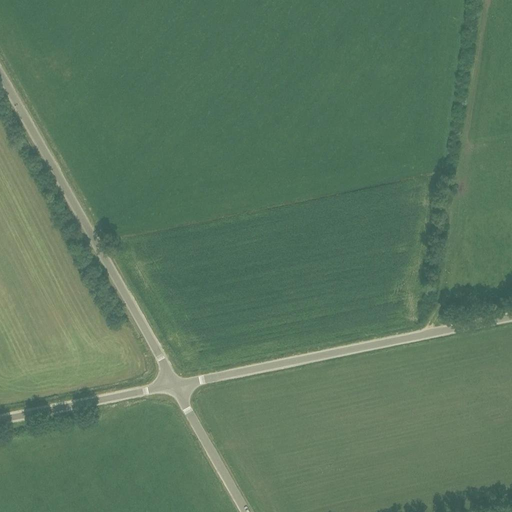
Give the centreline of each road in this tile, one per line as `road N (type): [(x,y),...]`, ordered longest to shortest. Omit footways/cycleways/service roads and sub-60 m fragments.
road 1 (unclassified): [(176,385),(0,71)]
road 2 (unclassified): [(176,385),(511,311)]
road 3 (unclassified): [(0,420),(176,385)]
road 4 (unclassified): [(247,511),(176,385)]
